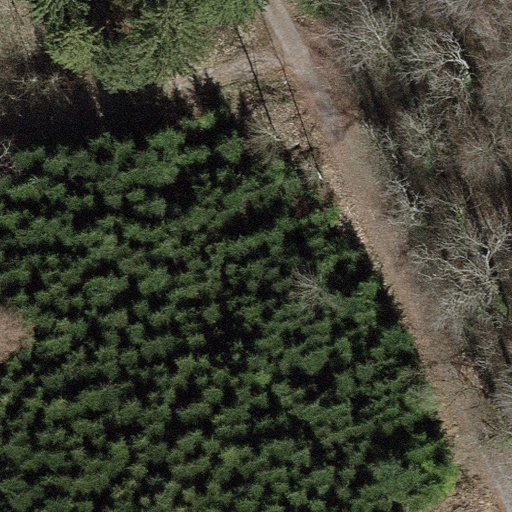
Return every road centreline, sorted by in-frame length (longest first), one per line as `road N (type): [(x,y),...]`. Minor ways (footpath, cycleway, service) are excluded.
road 1 (track): [(292,22),(511,486)]
road 2 (track): [(0,121),(292,22)]
